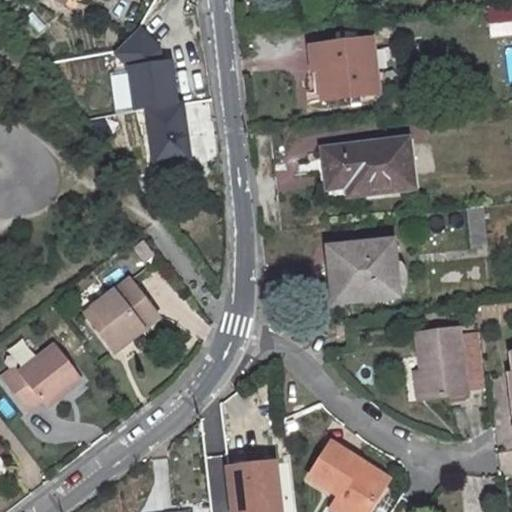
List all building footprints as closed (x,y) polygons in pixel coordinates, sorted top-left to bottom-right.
[(511,27),(511,13),(490,16),(491,29),(511,27)] [(508,72),(511,71),(511,35),(502,37),(508,72)] [(378,97),(373,44),(312,51),(313,64),(314,74),(321,74),(324,103),(378,97)] [(188,160),(181,105),(146,110),(154,166),(188,160)] [(349,199),(414,191),(408,141),(322,150),(326,191),(347,189),(349,199)] [(483,209),(468,211),(472,249),(487,248),(483,209)] [(386,285),(397,285),(394,244),(328,250),(330,271),(332,296),(347,294),(348,305),(388,301),(386,285)] [(109,332),(120,347),(158,317),(130,279),(84,315),(101,337),(109,332)] [(336,339),(349,338),(347,324),(334,326),(336,339)] [(109,332),(101,337),(113,352),(120,347),(109,332)] [(424,376),(428,402),(469,396),(461,332),(419,338),(424,376)] [(46,407),(81,380),(54,345),(19,372),(14,366),(0,375),(0,378),(26,412),(41,400),(46,407)] [(428,402),(424,376),(417,376),(420,402),(428,402)] [(370,511),(384,489),(357,473),(363,464),(333,446),(311,481),(342,500),(335,511),(370,511)] [(280,511),(275,463),(227,468),(232,511),(280,511)] [(357,473),(384,489),(389,481),(363,464),(357,473)]
